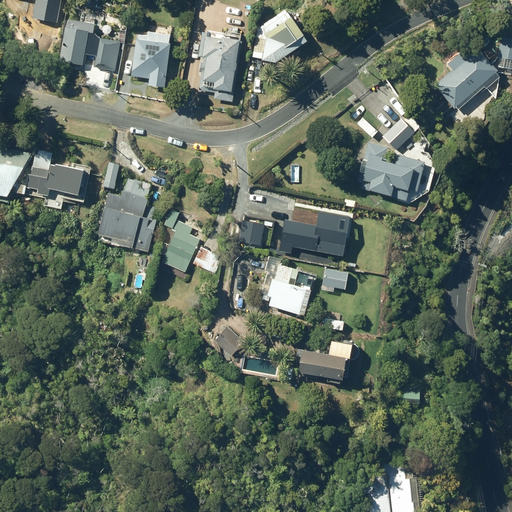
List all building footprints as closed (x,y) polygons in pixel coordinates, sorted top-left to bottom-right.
[(268,61),(282,63),(313,43),(311,40),(313,38),(295,12),(272,28),(270,34),(273,37),(268,61)] [(97,34),(99,24),(72,19),(71,27),(69,27),(63,61),(86,66),(92,33),(97,34)] [(153,85),(169,87),(176,43),(174,43),(175,35),(152,31),(152,36),(142,34),(135,76),(153,79),(153,85)] [(217,100),(236,103),(246,41),(241,40),(241,38),(206,32),(201,63),(204,63),(203,72),(205,72),(202,90),(218,93),(217,100)] [(502,56),(500,65),(511,66),(511,35),(503,34),(499,55),(502,56)] [(124,42),(102,38),(97,67),(118,71),(124,42)] [(450,98),(455,104),(458,106),(501,68),(480,45),(469,54),(464,49),(449,62),(454,68),(437,83),(450,98)] [(438,108),(444,114),(455,104),(450,98),(438,108)] [(385,134),(399,148),(417,130),(404,117),(385,134)] [(0,191),(11,193),(24,168),(27,170),(41,143),(0,135),(0,191)] [(363,187),(410,198),(413,187),(421,189),(429,159),(396,152),(395,158),(388,156),(391,145),(370,141),(359,180),(365,181),(363,187)] [(31,172),(28,185),(40,187),(39,192),(51,194),(52,186),(82,192),(87,167),(58,162),(58,163),(52,162),(54,151),(40,148),(39,153),(37,152),(33,172),(31,172)] [(106,183),(117,185),(122,163),(110,161),(106,183)] [(26,193),(28,184),(19,182),(15,190),(26,193)] [(360,199),(364,191),(356,187),(352,195),(360,199)] [(132,245),(150,250),(159,218),(145,215),(150,195),(125,188),(124,194),(111,191),(101,231),(134,239),(132,245)] [(177,230),(164,260),(186,270),(202,237),(192,233),(195,225),(179,218),(181,211),(173,208),(166,223),(174,226),(173,228),(177,230)] [(286,249),(294,251),(295,245),(319,249),(320,241),(334,243),(340,210),(322,208),(320,223),(287,217),(282,243),(287,244),(286,249)] [(240,239),(273,245),(276,225),(244,219),(240,239)] [(162,250),(166,252),(170,244),(166,242),(162,250)] [(203,245),(194,262),(216,273),(225,256),(203,245)] [(271,304),(308,313),(315,287),(297,282),(301,267),(282,262),(283,258),(271,254),(267,269),(269,270),(263,292),(265,293),(264,298),(272,300),(271,304)] [(327,267),(324,284),(348,288),(351,271),(327,267)] [(344,313),(322,312),(321,327),(343,328),(344,313)] [(224,343),(233,353),(246,341),(237,331),(224,343)] [(336,337),(334,351),(351,354),(351,356),(355,357),(358,340),(336,337)] [(351,354),(334,351),(300,346),(298,359),(304,360),(303,369),(347,377),(351,356),(351,354)] [(401,386),(400,398),(417,400),(418,388),(401,386)] [(419,511),(415,476),(417,476),(415,458),(383,461),(384,473),(389,473),(391,487),(371,489),(374,511),(419,511)]
